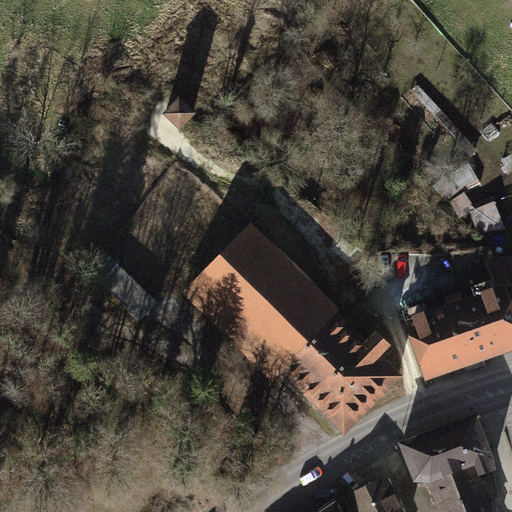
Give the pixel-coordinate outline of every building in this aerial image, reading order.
[(181,100),(167,114),(182,129),(196,115),(181,100)] [(479,210),(482,229),(503,226),(500,207),(479,210)] [(343,315),(249,225),(180,299),(270,384),(278,377),(343,438),(396,382),(376,363),(385,353),(369,339),(363,345),(337,321),(343,315)] [(511,319),(500,287),(400,323),(424,388),(511,355),(511,319)] [(470,416),(395,444),(413,490),(422,486),(432,511),(491,511),(477,482),(494,474),(470,416)] [(402,511),(386,478),(343,499),(349,511),(402,511)]
